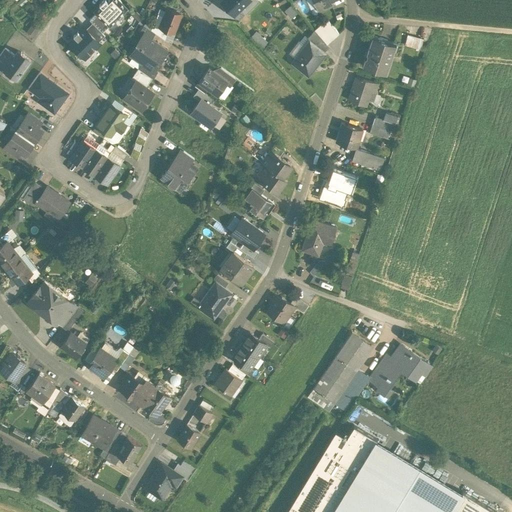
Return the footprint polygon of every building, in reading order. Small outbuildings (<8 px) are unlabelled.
[(117,0),(103,0),(99,4),(101,6),(95,11),(96,13),(109,26),(126,9),(117,0)] [(249,0),(222,0),(221,1),(234,14),(241,8),(249,0)] [(249,0),(241,8),(246,14),(259,2),(256,0),(249,0)] [(329,0),(317,6),(320,12),(332,6),(329,1),(329,0)] [(285,10),(291,18),(297,13),(291,5),(285,10)] [(160,26),(160,27),(169,30),(174,32),(181,14),(167,9),(164,16),(160,26)] [(109,26),(96,13),(89,20),(92,23),(102,32),(109,26)] [(158,14),(154,24),(160,26),(164,16),(158,14)] [(33,20),(27,31),(37,37),(43,26),(33,20)] [(315,31),(327,44),(339,34),(327,20),(315,31)] [(86,29),(98,42),(105,35),(102,32),(92,23),(86,29)] [(154,24),(153,24),(151,30),(155,33),(165,40),(169,30),(160,27),(160,26),(154,24)] [(151,30),(144,25),(140,32),(143,34),(143,33),(151,39),(155,33),(151,30)] [(69,42),(85,58),(100,43),(98,42),(86,29),(84,27),(79,32),(78,31),(74,36),(75,37),(69,42)] [(258,31),(254,36),(265,46),(270,41),(258,31)] [(309,40),(313,43),(324,52),(329,47),(327,44),(315,31),(307,39),(309,40)] [(151,39),(143,33),(143,34),(129,54),(142,63),(153,70),(167,50),(151,39)] [(423,39),(407,35),(405,45),(420,49),(423,39)] [(393,43),(372,36),(362,65),(386,73),(390,61),(387,60),(393,43)] [(309,40),(292,63),(308,76),(326,54),(324,52),(313,43),(309,40)] [(5,47),(0,53),(0,66),(5,69),(15,55),(5,47)] [(15,55),(5,69),(17,79),(31,60),(23,55),(23,54),(21,52),(20,52),(18,51),(15,55)] [(153,70),(142,63),(138,69),(152,78),(156,72),(153,70)] [(217,72),(209,67),(199,81),(209,88),(218,94),(227,81),(228,80),(217,72)] [(235,78),(221,67),(217,72),(228,80),(227,81),(231,84),(235,78)] [(138,69),(131,78),(135,81),(136,81),(146,87),(152,78),(138,69)] [(39,72),(28,88),(36,93),(47,78),(39,72)] [(378,83),(356,76),(348,100),(365,105),(370,91),(374,93),(378,83)] [(55,84),(53,84),(51,82),(50,80),(47,78),(36,93),(41,97),(38,101),(54,112),(68,93),(55,84)] [(135,81),(125,97),(141,109),(153,93),(146,87),(136,81),(135,81)] [(209,88),(199,81),(195,86),(199,89),(205,93),(209,88)] [(205,93),(199,89),(193,97),(200,101),(201,99),(209,105),(213,99),(205,93)] [(200,101),(192,112),(211,126),(220,113),(209,105),(201,99),(200,101)] [(111,103),(96,124),(107,132),(112,135),(117,128),(120,131),(126,123),(123,121),(127,115),(121,110),(111,103)] [(133,111),(124,105),(121,110),(127,115),(129,117),(133,111)] [(399,117),(386,112),(383,120),(395,124),(395,123),(397,123),(399,117)] [(41,122),(30,114),(26,119),(38,127),(41,122)] [(383,120),(374,117),(372,124),(390,130),(393,131),(395,124),(383,120)] [(26,119),(24,118),(16,130),(34,143),(42,130),(38,127),(26,119)] [(363,129),(342,122),(336,142),(356,148),(360,139),(357,138),(360,129),(362,130),(363,129)] [(107,132),(96,124),(92,129),(104,137),(107,132)] [(390,130),(372,124),(370,132),(370,133),(388,138),(390,130)] [(141,127),(133,157),(142,159),(150,130),(141,127)] [(34,143),(16,130),(8,142),(9,143),(21,152),(25,155),(34,143)] [(99,144),(87,135),(84,140),(96,148),(99,144)] [(83,140),(71,158),(83,167),(96,148),(84,140),(83,140)] [(285,150),(277,141),(272,148),(282,155),(285,150)] [(74,142),(67,152),(72,156),(79,146),(74,142)] [(21,152),(9,143),(6,149),(17,157),(21,152)] [(128,154),(115,145),(111,152),(123,160),(128,154)] [(96,148),(83,167),(95,175),(107,157),(96,148)] [(356,148),(352,160),(380,170),(384,157),(356,148)] [(194,159),(184,151),(178,160),(188,167),(194,159)] [(291,165),(271,151),(262,162),(265,164),(257,176),(256,176),(266,184),(277,192),(286,179),(283,177),(291,165)] [(107,157),(95,175),(107,183),(120,165),(107,157)] [(176,158),(167,171),(166,170),(162,177),(169,182),(168,182),(169,185),(173,188),(176,188),(180,182),(184,185),(193,171),(178,160),(176,158)] [(354,177),(333,170),(329,181),(326,180),(320,197),(331,201),(330,202),(342,207),(342,205),(343,205),(345,200),(344,199),(345,198),(334,194),(336,188),(349,192),(354,177)] [(266,184),(256,176),(253,181),(255,183),(263,188),(266,184)] [(34,181),(23,198),(28,202),(40,185),(34,181)] [(263,188),(255,183),(251,188),(253,190),(254,189),(261,195),(264,190),(263,188)] [(40,185),(28,202),(34,206),(36,203),(36,202),(45,189),(40,185)] [(69,202),(47,187),(45,189),(36,202),(36,203),(58,218),(69,202)] [(261,195),(254,189),(253,190),(243,204),(257,214),(257,215),(259,217),(259,216),(263,218),(269,209),(270,209),(274,204),(261,195)] [(221,205),(231,213),(237,206),(226,198),(221,205)] [(253,249),(264,234),(242,218),(231,233),(244,242),(253,249)] [(315,220),(310,233),(308,232),(302,250),(318,256),(322,243),(330,246),(336,228),(315,220)] [(7,231),(0,236),(0,241),(3,245),(7,241),(8,242),(12,238),(7,231)] [(24,253),(12,238),(8,242),(19,256),(24,253)] [(3,245),(0,246),(0,260),(5,267),(19,256),(8,242),(7,241),(3,245)] [(239,248),(230,241),(226,247),(233,252),(234,251),(243,259),(247,254),(239,248)] [(253,249),(244,242),(239,248),(247,254),(254,259),(258,253),(253,249)] [(243,259),(234,251),(233,252),(236,254),(224,271),(221,269),(241,284),(254,266),(243,259)] [(36,268),(24,253),(19,256),(31,271),(36,268)] [(352,253),(346,273),(352,275),(359,255),(352,253)] [(19,256),(5,267),(17,283),(27,276),(32,272),(31,271),(19,256)] [(139,275),(114,257),(109,264),(134,282),(139,275)] [(32,272),(27,276),(32,282),(40,273),(36,268),(31,271),(32,272)] [(88,282),(94,285),(100,276),(94,272),(88,282)] [(229,282),(217,274),(213,281),(215,282),(225,288),(229,282)] [(60,293),(44,281),(28,301),(56,322),(57,320),(72,301),(60,293)] [(215,282),(197,307),(213,318),(231,293),(225,288),(215,282)] [(168,305),(143,287),(128,307),(140,316),(147,306),(160,315),(168,305)] [(290,303),(282,298),(280,300),(275,296),(273,298),(275,300),(267,311),(281,321),(286,315),(288,316),(294,307),(295,307),(290,303)] [(309,305),(295,296),(290,303),(295,307),(294,307),(303,313),(309,305)] [(72,301),(57,320),(63,324),(77,306),(72,301)] [(63,324),(62,326),(68,331),(83,310),(77,306),(63,324)] [(86,343),(70,332),(60,346),(76,357),(86,343)] [(259,338),(250,332),(241,345),(258,357),(267,345),(267,344),(259,338)] [(352,332),(308,397),(329,411),(335,402),(341,407),(352,391),(358,395),(370,377),(358,369),(373,346),(352,332)] [(274,341),(262,333),(259,338),(267,344),(267,345),(270,347),(274,341)] [(133,347),(127,343),(123,349),(129,353),(133,347)] [(258,357),(241,345),(233,357),(242,363),(250,369),(250,368),(258,357)] [(391,358),(378,377),(384,381),(386,378),(390,380),(399,367),(415,379),(427,362),(412,352),(412,353),(400,345),(391,358)] [(139,352),(133,347),(129,353),(119,366),(125,371),(139,352)] [(98,349),(87,365),(104,376),(111,367),(116,358),(106,351),(104,354),(98,349)] [(123,349),(116,358),(111,367),(116,371),(119,366),(129,353),(123,349)] [(15,355),(11,352),(0,367),(0,368),(15,380),(26,365),(27,363),(20,358),(20,357),(20,356),(17,354),(16,354),(15,355)] [(386,354),(373,373),(378,377),(391,358),(386,354)] [(187,370),(173,360),(169,366),(183,376),(187,370)] [(250,369),(242,363),(238,368),(245,373),(250,376),(254,370),(250,368),(250,369)] [(238,368),(232,364),(228,369),(241,378),(245,373),(238,368)] [(26,365),(15,379),(22,385),(31,369),(26,365)] [(228,369),(226,368),(215,383),(231,394),(242,379),(241,378),(228,369)] [(145,384),(127,371),(122,379),(125,381),(120,388),(142,403),(155,385),(147,380),(145,384)] [(170,382),(176,377),(170,371),(165,376),(170,382)] [(55,384),(39,372),(27,389),(35,395),(36,393),(44,399),(42,401),(43,401),(45,398),(55,384)] [(155,385),(142,403),(157,413),(170,395),(155,385)] [(68,394),(60,388),(52,403),(58,408),(68,394)] [(85,406),(68,394),(58,408),(75,420),(85,406)] [(43,401),(37,409),(45,415),(52,403),(45,398),(43,401)] [(213,412),(199,404),(193,413),(207,422),(213,412)] [(116,428),(93,415),(82,435),(104,448),(116,428)] [(200,432),(186,423),(184,427),(182,426),(180,429),(182,431),(177,438),(191,447),(200,432)] [(332,511),(377,439),(354,425),(347,436),(336,429),(285,511),(332,511)] [(116,428),(104,448),(99,455),(105,458),(109,451),(115,442),(121,432),(121,431),(116,428)] [(32,440),(38,445),(45,436),(39,431),(32,440)] [(127,436),(121,432),(115,442),(122,446),(127,436)] [(141,444),(128,436),(127,436),(122,446),(117,453),(121,456),(119,458),(123,460),(124,458),(130,462),(141,444)] [(377,439),(332,511),(496,511),(497,511),(377,439)] [(419,443),(412,439),(409,444),(416,448),(419,443)] [(122,446),(115,442),(109,451),(116,455),(117,453),(122,446)] [(116,455),(109,451),(105,458),(115,464),(119,458),(121,456),(117,453),(116,455)] [(177,463),(172,470),(182,476),(188,480),(193,473),(177,463)] [(172,470),(162,464),(146,488),(162,498),(171,484),(176,487),(182,476),(172,470)]
